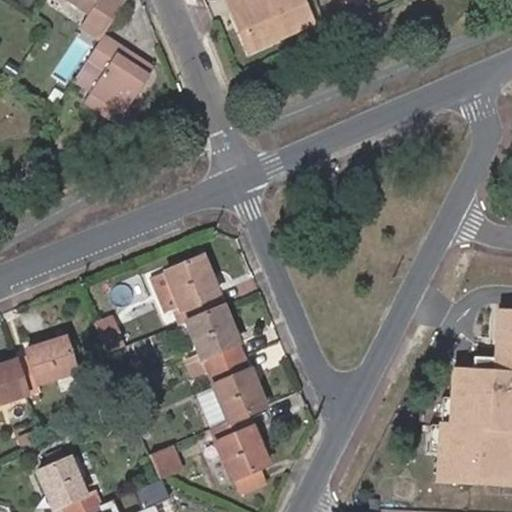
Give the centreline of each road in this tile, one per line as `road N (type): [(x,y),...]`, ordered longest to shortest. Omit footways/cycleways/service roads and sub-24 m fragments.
road 1 (residential): [(240,180),(345,432)]
road 2 (residential): [(240,180),(0,277)]
road 3 (residential): [(469,83),(240,180)]
road 4 (residential): [(443,226),(345,432)]
road 5 (residential): [(240,180),(170,0)]
road 6 (residential): [(469,83),(491,126),(443,226)]
